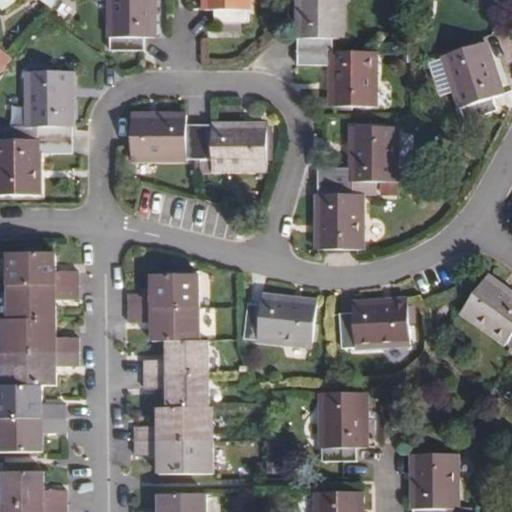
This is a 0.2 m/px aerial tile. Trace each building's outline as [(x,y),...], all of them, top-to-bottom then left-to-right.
[(50,0),(19,0),(31,15),(50,0)] [(155,39),(154,0),(109,0),(111,53),(144,52),(144,39),(155,39)] [(249,24),(248,0),(205,0),(205,11),(214,10),(215,25),(249,24)] [(298,0),(298,53),(331,53),(331,40),(342,40),(341,0),(298,0)] [(503,96),(486,44),(444,58),(466,123),(499,111),(495,99),(503,96)] [(0,46),(0,73),(0,74),(14,57),(0,46)] [(331,53),(298,53),(298,64),(331,65),(331,108),(376,109),(377,54),(331,53)] [(37,142),(72,142),(71,73),(27,74),(28,129),(37,130),(37,142)] [(199,161),(200,127),(187,127),(186,117),(132,117),(133,161),(199,161)] [(267,127),(200,127),(199,161),(199,171),(267,170),(267,127)] [(319,183),(378,184),(397,184),(397,128),(351,128),(351,171),(319,171),(319,183)] [(72,154),(72,142),(37,142),(0,142),(0,197),(38,196),(37,154),(72,154)] [(378,195),(378,184),(319,183),(320,251),(362,252),(362,195),(378,195)] [(6,257),(6,290),(77,289),(77,274),(53,275),(52,256),(6,257)] [(128,298),(129,313),(199,313),(199,278),(151,279),(151,298),(128,298)] [(462,315),(511,351),(511,295),(488,279),(462,315)] [(6,290),(7,324),(54,323),(54,304),(77,303),(77,289),(6,290)] [(318,305),(264,299),(263,309),(249,308),(246,342),(312,348),(318,305)] [(411,347),(408,303),(353,307),(354,316),(339,318),(342,352),(411,347)] [(152,347),(165,347),(200,347),(199,313),(129,313),(129,327),(151,327),(152,347)] [(0,323),(0,356),(78,355),(78,341),(55,342),(54,323),(7,324),(0,323)] [(143,367),(143,382),(207,381),(206,347),(200,347),(165,347),(166,366),(143,367)] [(0,356),(0,389),(42,389),(55,389),(55,371),(78,369),(78,355),(0,356)] [(207,381),(143,382),(143,396),(165,396),(166,413),(208,413),(207,381)] [(0,422),(65,422),(64,408),(42,408),(42,389),(0,389),(0,422)] [(367,451),(365,396),(322,397),(323,465),(357,465),(357,452),(367,451)] [(208,413),(166,413),(156,413),(156,433),(134,433),(134,447),(212,446),(211,413),(208,413)] [(0,454),(42,454),(42,438),(65,436),(65,422),(0,422),(0,454)] [(212,446),(134,447),(135,460),(156,461),(156,478),(213,478),(212,446)] [(413,459),(413,511),(457,511),(456,458),(413,459)] [(0,476),(0,508),(65,508),(65,494),(42,494),(40,476),(0,476)] [(361,511),(362,496),(316,497),(316,511),(361,511)] [(204,511),(204,498),(157,498),(157,511),(204,511)]
